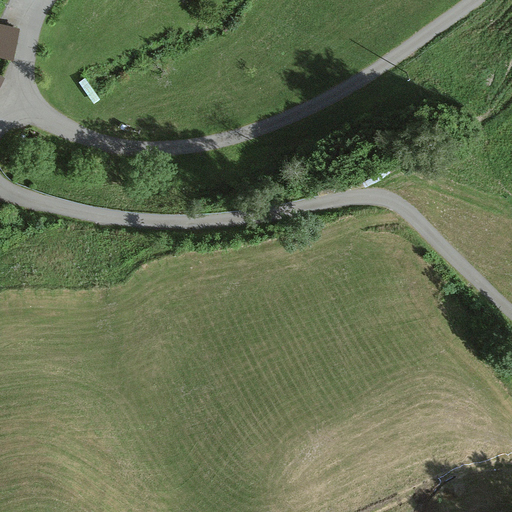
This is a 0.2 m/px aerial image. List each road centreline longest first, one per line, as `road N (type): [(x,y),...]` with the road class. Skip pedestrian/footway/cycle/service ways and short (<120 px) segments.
road 1 (unclassified): [(0,185),(23,198),(139,220),(228,219),(386,199),(511,319)]
road 2 (unclassified): [(474,0),(338,92),(218,140),(146,149),(92,140),(37,114),(0,122)]
